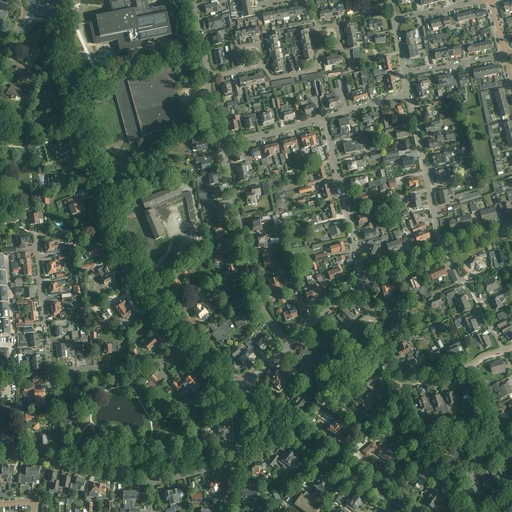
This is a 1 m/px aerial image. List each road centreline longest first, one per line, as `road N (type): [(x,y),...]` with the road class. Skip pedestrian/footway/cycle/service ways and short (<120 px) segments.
road 1 (secondary): [(118,237),(97,186),(59,27)]
road 2 (residential): [(50,372),(37,238),(118,237)]
road 3 (residential): [(288,346),(254,284),(219,144)]
road 4 (residential): [(363,282),(323,117)]
road 5 (secondary): [(382,495),(248,396)]
road 6 (residential): [(441,249),(408,94)]
road 7 (residential): [(50,372),(181,359),(195,348)]
road 8 (secondary): [(195,348),(147,292),(118,237)]
road 9 (track): [(382,352),(292,431)]
